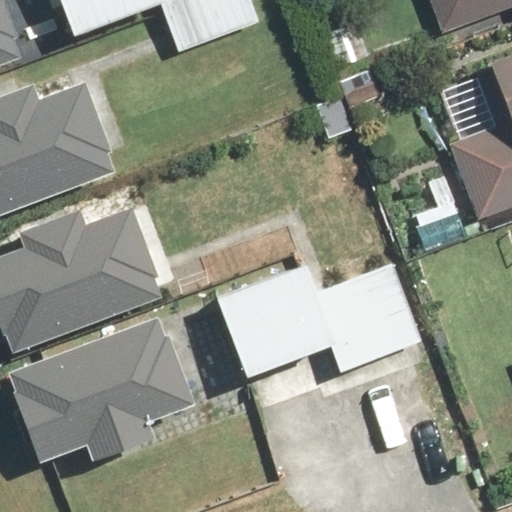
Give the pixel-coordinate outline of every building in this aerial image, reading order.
[(0,0),(0,71),(35,58),(28,42),(33,41),(17,0),(0,0)] [(70,0),(88,40),(171,5),(190,51),(269,18),(261,0),(70,0)] [(511,0),(433,0),(446,32),(511,4),(511,0)] [(511,61),(500,67),(511,95),(511,135),(458,158),(490,234),(511,224),(511,61)] [(0,222),(129,172),(123,157),(127,155),(99,84),(55,102),(49,86),(0,105),(0,222)] [(38,247),(0,261),(0,288),(26,354),(174,296),(168,280),(173,278),(145,208),(101,225),(94,210),(33,234),(38,247)] [(326,267),(235,301),(267,386),(342,358),(347,369),(426,340),(399,268),(335,292),(326,267)] [(131,436),(137,452),(233,410),(187,305),(13,381),(52,471),(131,436)]
